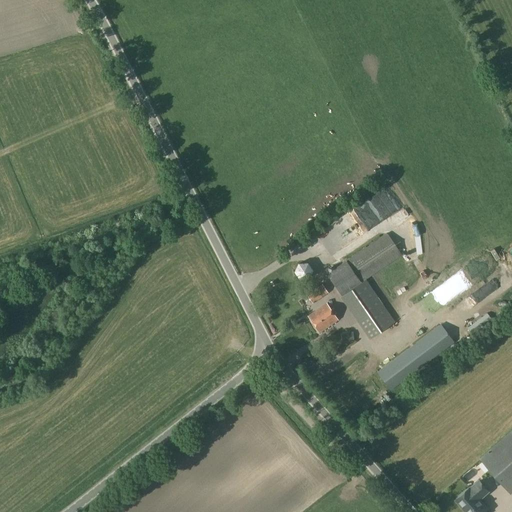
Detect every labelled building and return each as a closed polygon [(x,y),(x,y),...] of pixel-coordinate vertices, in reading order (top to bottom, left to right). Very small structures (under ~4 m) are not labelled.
[(343,218),(359,236),(396,204),(381,186),(343,218)] [(398,232),(410,230),(407,212),(395,215),(398,232)] [(387,233),(327,274),(370,338),(394,322),(365,279),(401,254),(387,233)] [(299,279),(309,279),(313,270),(307,262),(298,263),(294,271),(299,279)] [(478,289),(483,296),(496,286),(491,279),(478,289)] [(306,294),(309,298),(307,299),(308,302),(310,300),(312,304),(328,293),(322,284),(306,294)] [(474,291),(464,296),(468,303),(478,298),(474,291)] [(308,316),(319,332),(337,320),(326,303),(308,316)] [(486,313),(466,328),(472,336),(492,320),(486,313)] [(390,389),(452,343),(439,326),(378,371),(390,389)] [(306,348),(315,341),(310,333),(300,340),(306,348)] [(511,492),(511,430),(480,459),(511,494),(511,492)] [(456,501),(465,511),(483,511),(488,508),(478,497),(486,489),(479,481),(456,501)]
